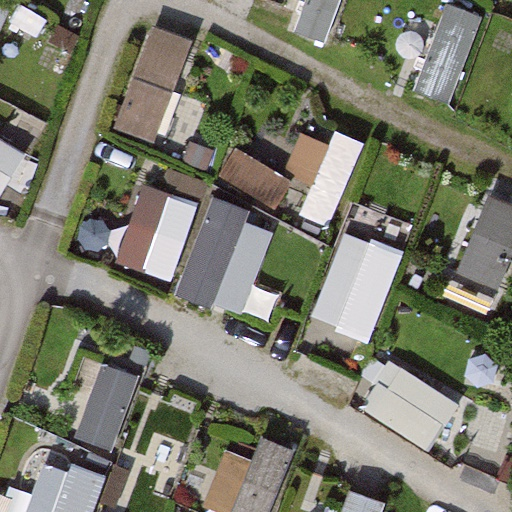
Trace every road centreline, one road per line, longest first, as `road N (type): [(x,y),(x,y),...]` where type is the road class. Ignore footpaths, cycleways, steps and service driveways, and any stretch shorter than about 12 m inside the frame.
road 1 (track): [(409,476),(34,257)]
road 2 (residential): [(0,359),(122,0)]
road 3 (track): [(489,171),(170,0)]
